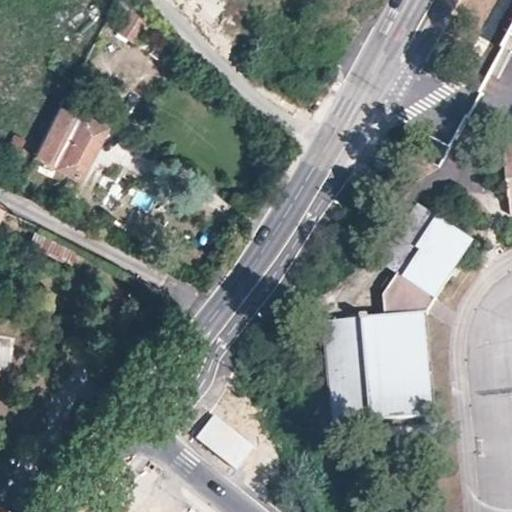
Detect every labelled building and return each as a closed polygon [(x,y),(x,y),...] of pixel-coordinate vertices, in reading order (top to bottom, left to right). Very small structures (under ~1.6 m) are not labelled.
[(132,45),(146,22),(132,9),(116,35),(132,45)] [(60,107),(33,158),(76,179),(101,128),(60,107)] [(332,427),(435,417),(426,320),(478,241),(420,202),(379,264),(397,276),(383,297),(385,315),(371,316),(370,312),(357,313),(357,318),(323,321),(332,427)] [(0,273),(12,251),(0,244),(0,273)] [(256,449),(214,417),(196,438),(238,471),(256,449)]
